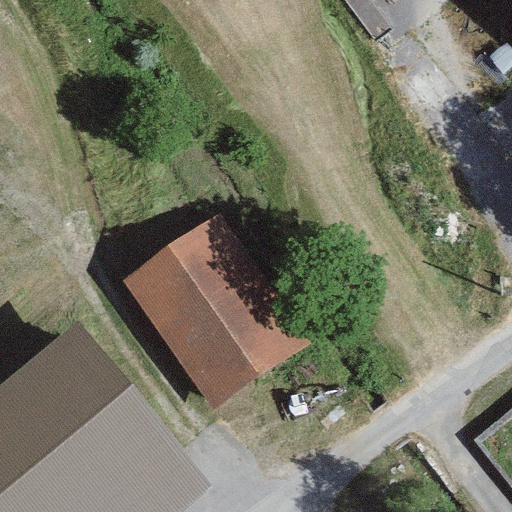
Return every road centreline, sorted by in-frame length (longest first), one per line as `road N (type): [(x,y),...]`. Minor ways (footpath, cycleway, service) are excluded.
road 1 (track): [(12,0),(39,39),(110,331),(250,511)]
road 2 (unclassified): [(263,511),(511,350)]
